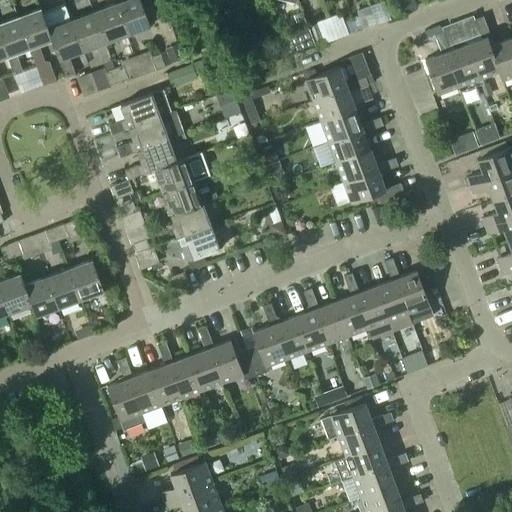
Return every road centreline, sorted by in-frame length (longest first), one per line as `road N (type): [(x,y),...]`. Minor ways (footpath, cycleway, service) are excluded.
road 1 (residential): [(496,356),(386,55),(388,34)]
road 2 (residential): [(146,323),(404,229)]
road 3 (residential): [(146,323),(69,111)]
road 4 (residential): [(496,356),(418,386),(414,405),(450,504)]
road 5 (residential): [(77,351),(137,511)]
